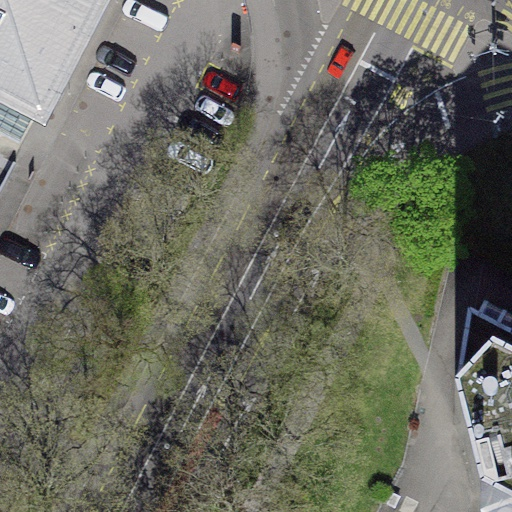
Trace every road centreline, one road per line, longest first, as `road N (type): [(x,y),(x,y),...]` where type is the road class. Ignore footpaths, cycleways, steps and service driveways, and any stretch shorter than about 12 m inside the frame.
road 1 (primary): [(328,156),(141,511)]
road 2 (primary): [(410,0),(328,156)]
road 3 (tertiary): [(294,0),(328,156)]
